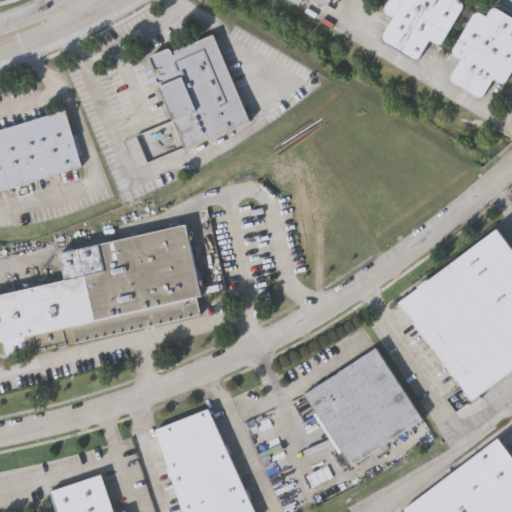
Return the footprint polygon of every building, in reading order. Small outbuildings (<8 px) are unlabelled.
[(463,0),(464,3),(464,5),(443,40),(438,41),(436,41),(430,37),(420,55),(418,57),(415,56),(386,39),(384,35),(384,31),(393,16),(389,13),(387,11),(386,7),(386,3),(387,0),(463,0)] [(498,7),(511,15),(511,71),(508,78),(506,79),(503,80),(501,79),(494,75),(483,93),(482,95),(480,95),(478,95),(454,81),(453,80),(452,77),(453,74),(463,57),(456,53),(455,50),(454,46),(473,14),(476,12),(480,11),(488,15),(492,8),(495,6),(498,7)] [(170,49),(171,52),(212,34),(249,120),(187,147),(158,79),(159,77),(161,76),(158,70),(155,70),(149,57),(167,49),(170,49)] [(83,163),(0,187),(0,127),(66,108),(83,163)] [(8,353),(4,338),(0,339),(0,292),(67,277),(61,251),(187,222),(200,279),(203,278),(206,290),(203,291),(203,293),(197,294),(201,312),(29,351),(29,348),(8,353)] [(511,245),(511,367),(474,396),(401,300),(497,226),(511,245)] [(374,348),(420,419),(350,465),(341,452),(338,455),(311,413),(315,411),(304,394),(374,348)] [(207,410),(253,511),(181,511),(155,431),(207,410)] [(511,461),(511,511),(400,511),(495,439),(511,461)] [(53,511),(47,493),(98,476),(110,511),(53,511)]
